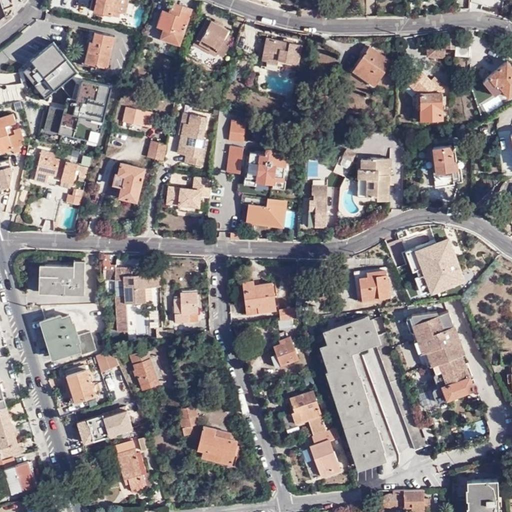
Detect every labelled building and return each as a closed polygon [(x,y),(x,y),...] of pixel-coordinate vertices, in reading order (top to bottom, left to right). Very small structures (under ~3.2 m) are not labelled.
[(97,0),(95,10),(119,16),(120,11),(126,13),(129,0),(97,0)] [(171,6),(169,12),(164,28),(161,38),(180,45),(193,9),(179,4),(178,8),(171,6)] [(164,28),(169,12),(163,10),(158,26),(164,28)] [(240,18),(237,16),(234,25),(243,28),(246,20),(244,19),(240,18)] [(195,39),(217,52),(224,56),(234,38),(227,34),(229,30),(207,18),(195,39)] [(94,68),(94,65),(95,60),(86,57),(90,41),(93,41),(95,31),(89,30),(81,64),(94,68)] [(86,93),(108,98),(115,68),(111,67),(108,67),(113,46),(115,36),(95,31),(93,41),(90,41),(86,57),(95,60),(94,65),(107,68),(104,83),(88,80),(86,93)] [(456,45),(456,34),(447,34),(446,45),(440,45),(440,48),(428,47),(427,57),(446,58),(446,48),(456,49),(456,45)] [(285,61),(299,63),(302,44),(267,37),(262,60),(280,64),(281,63),(285,64),(285,61)] [(215,56),(217,52),(195,39),(193,43),(215,56)] [(46,96),(77,71),(53,42),(22,67),(46,96)] [(456,49),(455,56),(469,56),(470,46),(456,45),(456,49)] [(108,67),(111,67),(116,47),(113,46),(108,67)] [(368,75),(366,79),(375,85),(392,61),(370,46),(356,67),(368,75)] [(280,64),(262,60),(260,67),(279,71),(280,64)] [(488,77),(495,85),(497,83),(508,98),(511,94),(511,65),(507,60),(488,77)] [(353,70),(366,79),(368,75),(356,67),(353,70)] [(436,85),(431,80),(422,72),(415,72),(410,77),(410,85),(420,95),(420,120),(443,119),(443,92),(444,92),(444,86),(439,81),(436,85)] [(22,101),(22,85),(4,86),(4,101),(22,101)] [(150,127),(153,112),(126,106),(123,121),(124,121),(123,126),(132,128),(133,123),(150,127)] [(189,124),(191,113),(184,112),(179,134),(182,135),(184,123),(189,124)] [(14,148),(21,146),(23,145),(20,136),(23,135),(21,128),(14,130),(15,134),(9,135),(6,125),(17,122),(14,113),(0,117),(0,149),(1,153),(13,148),(14,148)] [(208,117),(191,113),(189,124),(184,123),(182,135),(186,136),(182,154),(187,155),(185,162),(201,166),(206,140),(203,139),(208,117)] [(229,141),(244,142),(247,120),(232,119),(229,141)] [(178,153),(182,154),(186,136),(182,135),(178,153)] [(152,140),(148,156),(163,160),(166,143),(152,140)] [(227,170),(241,173),(244,146),(231,145),(227,170)] [(454,163),(453,145),(433,148),(436,174),(437,185),(454,183),(454,181),(459,180),(457,163),(454,163)] [(257,177),(256,181),(274,183),(275,179),(284,181),(287,157),(272,155),(273,153),(273,151),(272,149),(271,149),(269,148),(267,149),(266,150),(266,151),(265,155),(251,152),(247,176),(257,177)] [(41,154),(41,155),(56,158),(57,153),(42,149),(41,154)] [(356,155),(347,150),(344,157),(353,162),(356,155)] [(56,158),(41,155),(37,171),(35,180),(46,183),(49,174),(62,177),(61,179),(74,182),(76,173),(79,173),(79,172),(80,172),(79,176),(86,177),(88,167),(78,165),(79,164),(66,161),(56,158)] [(9,186),(13,169),(10,158),(0,161),(0,172),(4,188),(9,186)] [(334,171),(345,176),(351,164),(340,158),(334,171)] [(389,200),(389,184),(389,175),(389,174),(391,174),(391,158),(371,158),(371,159),(362,158),(361,169),(361,178),(359,178),(359,196),(366,197),(366,196),(377,196),(377,200),(389,200)] [(145,168),(121,163),(119,174),(116,174),(114,184),(122,186),(120,197),(137,201),(145,168)] [(211,197),(213,178),(194,176),(192,189),(169,186),(167,203),(179,205),(179,208),(199,210),(201,196),(211,197)] [(310,199),(308,226),(327,227),(328,186),(312,186),(312,195),(314,195),(314,199),(310,199)] [(82,197),(84,190),(74,188),(73,195),(68,194),(66,202),(80,205),(82,197)] [(243,194),(242,202),(249,203),(247,219),(281,224),(285,200),(243,194)] [(247,219),(246,222),(283,227),(287,200),(285,200),(281,224),(247,219)] [(437,288),(441,299),(456,297),(451,283),(456,281),(450,266),(458,263),(450,240),(445,242),(443,237),(433,241),(435,246),(429,248),(437,270),(435,271),(440,287),(437,288)] [(86,266),(45,264),(44,293),(85,294),(86,266)] [(357,301),(362,300),(359,277),(367,276),(367,271),(387,269),(387,267),(353,271),(357,301)] [(145,287),(162,286),(162,268),(152,269),(144,270),(144,274),(131,274),(131,271),(132,270),(132,268),(116,268),(115,280),(115,296),(118,332),(128,331),(126,303),(146,301),(145,287)] [(359,277),(362,300),(390,297),(387,269),(367,271),(367,276),(359,277)] [(276,310),(272,282),(254,285),(254,280),(243,282),(248,314),(276,310)] [(190,314),(198,313),(197,291),(180,292),(181,299),(174,299),(175,322),(190,321),(190,314)] [(438,299),(431,301),(433,308),(441,305),(438,299)] [(302,318),(318,316),(317,305),(296,308),(296,319),(302,318)] [(279,310),(280,320),(292,319),(294,319),(293,308),(279,310)] [(474,389),(462,355),(466,353),(455,324),(454,325),(449,310),(438,314),(437,311),(412,314),(411,316),(407,318),(406,320),(410,331),(412,332),(415,339),(417,339),(422,353),(426,351),(431,365),(433,365),(441,386),(433,388),(432,392),(435,400),(438,402),(474,389)] [(199,321),(198,313),(190,314),(190,321),(199,321)] [(60,315),(43,320),(55,357),(80,350),(81,354),(96,350),(90,331),(78,335),(74,322),(72,323),(70,315),(61,317),(60,315)] [(433,435),(428,423),(421,425),(420,424),(386,333),(377,335),(372,318),(369,319),(369,316),(324,331),(328,343),(321,345),(361,468),(386,460),(380,443),(384,442),(382,435),(378,436),(364,393),(368,392),(366,385),(362,386),(351,351),(376,343),(416,449),(428,445),(425,437),(433,435)] [(280,320),(278,321),(279,330),(293,328),(292,319),(280,320)] [(55,357),(43,320),(40,321),(52,358),(55,357)] [(298,358),(290,335),(279,339),(280,343),(273,345),(277,354),(271,356),(276,367),(298,358)] [(141,390),(160,383),(148,348),(137,351),(135,344),(121,349),(124,356),(129,354),(141,390)] [(101,372),(120,364),(112,348),(106,351),(96,355),(101,372)] [(80,352),(56,357),(58,364),(82,359),(80,352)] [(73,396),(74,402),(96,395),(95,391),(101,389),(98,381),(92,382),(86,364),(64,371),(66,375),(63,376),(69,397),(73,396)] [(109,392),(125,390),(123,377),(107,380),(109,392)] [(313,435),(327,430),(313,389),(290,397),(294,411),(292,412),(296,424),(308,420),(312,432),(313,435)] [(200,423),(195,404),(179,408),(181,419),(180,419),(183,435),(194,433),(194,431),(198,430),(196,424),(200,423)] [(18,443),(7,405),(6,405),(0,407),(0,459),(2,459),(23,451),(20,442),(18,443)] [(134,427),(128,408),(105,416),(104,413),(78,421),(85,443),(102,437),(108,435),(134,427)] [(203,451),(202,456),(231,463),(237,440),(230,438),(231,432),(204,425),(198,449),(203,451)] [(340,437),(337,426),(327,430),(313,435),(316,442),(310,444),(322,477),(341,470),(330,440),(340,437)] [(151,448),(147,436),(138,438),(142,451),(151,448)] [(143,473),(146,472),(140,451),(137,452),(133,440),(114,446),(116,453),(117,453),(124,478),(128,477),(130,483),(132,490),(147,486),(143,473)] [(2,460),(2,459),(0,459),(0,469),(4,469),(11,492),(35,485),(28,461),(15,465),(13,457),(2,460)] [(149,471),(146,472),(143,473),(147,486),(153,484),(149,471)] [(472,511),(498,511),(498,479),(472,479),(472,499),(472,511)] [(424,497),(424,489),(393,490),(393,493),(389,493),(386,494),(385,495),(383,496),(383,498),(382,500),(382,501),(383,503),(384,504),(385,505),(387,506),(388,506),(389,507),(394,506),(394,507),(411,507),(411,510),(424,510),(425,509),(430,509),(430,497),(424,497)]
